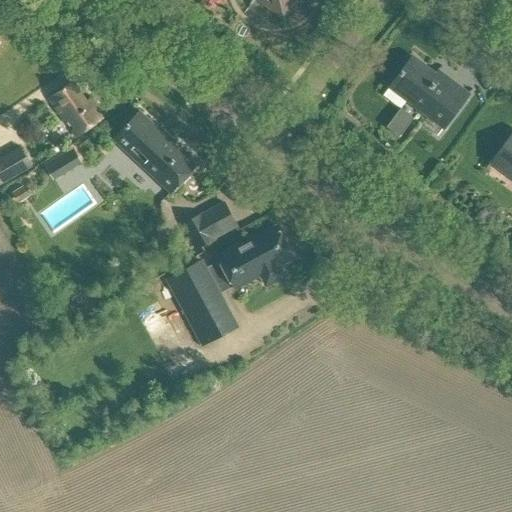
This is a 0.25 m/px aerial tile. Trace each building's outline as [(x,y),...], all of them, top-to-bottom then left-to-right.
[(258,0),(284,19),(299,0),(298,0),(258,0)] [(435,73),(414,56),(385,94),(402,107),(409,99),(445,127),(470,95),(438,70),(435,73)] [(85,104),(72,84),(48,98),(66,123),(69,121),(75,129),(72,132),(76,137),(104,118),(91,100),(85,104)] [(165,140),(136,113),(115,136),(122,143),(121,145),(172,192),(199,163),(169,135),(165,140)] [(511,135),(494,159),(511,171),(511,135)] [(0,186),(33,167),(21,146),(0,158),(0,186)] [(22,186),(11,194),(18,204),(29,197),(22,186)] [(236,227),(223,202),(182,223),(196,248),(236,227)] [(219,258),(234,286),(236,289),(261,276),(267,286),(285,277),(279,266),(294,258),(277,226),(219,258)] [(237,328),(205,269),(201,262),(169,279),(205,346),(237,328)]
